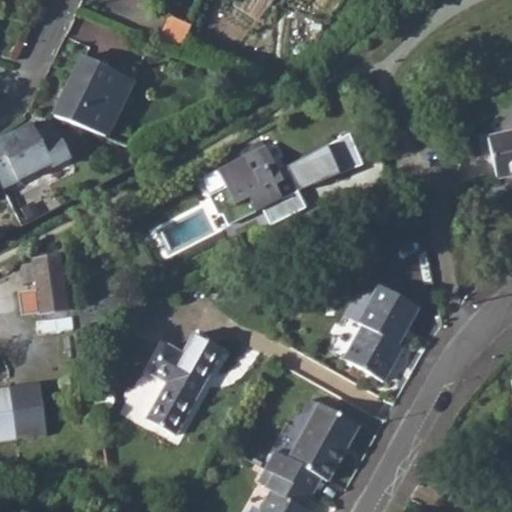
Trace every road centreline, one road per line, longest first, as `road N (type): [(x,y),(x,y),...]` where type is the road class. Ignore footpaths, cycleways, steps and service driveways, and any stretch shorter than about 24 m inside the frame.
road 1 (residential): [(362,511),(447,362),(511,301)]
road 2 (residential): [(63,0),(0,112)]
